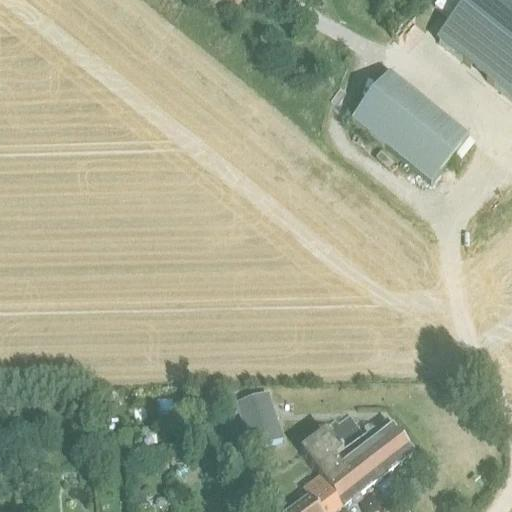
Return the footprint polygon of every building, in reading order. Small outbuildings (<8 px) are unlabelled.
[(511,104),(511,2),(509,0),(473,0),(438,45),(511,104)] [(430,189),(468,142),(388,78),(351,125),(430,189)] [(250,453),(281,443),(267,398),(236,407),(250,453)] [(341,511),(342,511),(412,458),(386,425),(341,458),(325,437),(299,456),(320,483),(341,511)] [(106,450),(93,450),(93,463),(106,463),(106,450)] [(82,471),(81,472),(82,477),(87,480),(92,477),(92,471),(91,471),(90,463),(82,464),(82,471)] [(172,476),(189,473),(188,464),(170,466),(172,476)] [(341,511),(320,483),(303,495),(308,501),(293,511),(341,511)] [(186,498),(178,499),(179,508),(188,507),(186,498)]
